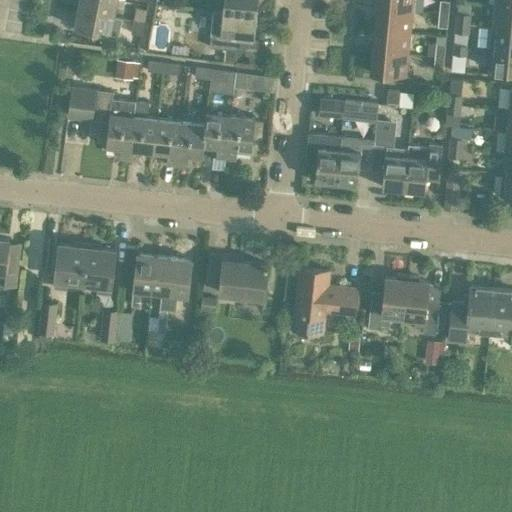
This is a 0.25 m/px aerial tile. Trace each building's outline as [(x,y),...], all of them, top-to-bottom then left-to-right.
[(79,8),(114,15),(116,6),(122,7),(123,0),(80,0),(79,7),(79,8)] [(225,0),(225,8),(258,11),(259,0),(225,0)] [(376,5),(413,9),(422,9),(423,0),(377,0),(377,5),(376,5)] [(440,0),(440,11),(449,12),(450,0),(440,0)] [(511,4),(495,3),(493,24),(511,25),(511,4)] [(377,6),(375,27),(411,30),(413,9),(376,5),(376,6),(377,6)] [(136,6),(133,19),(145,21),(147,8),(136,6)] [(256,37),(258,13),(258,11),(225,8),(215,7),(211,44),(240,47),(241,35),(256,37)] [(111,31),(114,15),(79,8),(75,24),(111,31)] [(448,25),(449,12),(440,11),(439,24),(448,25)] [(458,11),(457,21),(470,22),(471,12),(458,11)] [(143,34),(145,21),(133,19),(131,32),(143,34)] [(469,31),(470,22),(457,21),(456,30),(469,31)] [(511,25),(493,24),(491,46),(511,47),(511,25)] [(373,48),(372,49),(409,52),(411,30),(375,27),(374,48),(373,48)] [(468,43),(469,31),(456,30),(455,30),(454,42),(455,42),(468,43)] [(437,41),(436,54),(445,55),(446,42),(437,41)] [(467,53),(468,43),(455,42),(454,52),(467,53)] [(511,69),(511,47),(491,46),(489,68),(511,69)] [(409,52),(372,49),(373,49),(372,70),(417,75),(419,52),(409,52)] [(444,68),(445,55),(436,54),(435,67),(444,68)] [(118,58),(116,75),(132,78),(135,60),(118,58)] [(146,69),(164,71),(165,61),(148,58),(146,69)] [(179,63),(165,61),(164,71),(178,73),(179,63)] [(195,75),(212,77),(213,68),(196,65),(195,75)] [(227,70),(213,68),(212,77),(226,79),(227,70)] [(258,86),(260,71),(236,68),(235,83),(258,86)] [(466,91),(467,79),(450,77),(449,90),(466,91)] [(114,88),(72,82),(68,112),(110,118),(107,143),(121,144),(119,156),(129,157),(136,97),(113,95),(114,88)] [(400,103),(401,91),(389,90),(388,102),(400,103)] [(461,102),(462,93),(449,92),(448,101),(461,102)] [(141,147),(155,148),(159,114),(148,113),(149,99),(136,97),(129,157),(140,158),(141,147)] [(344,112),(345,100),(322,97),(320,109),(344,112)] [(345,100),(344,112),(356,113),(357,101),(345,100)] [(460,112),(461,102),(448,101),(447,111),(460,112)] [(377,103),(367,102),(366,115),(376,116),(377,103)] [(218,154),(227,155),(232,110),(208,108),(207,119),(207,120),(205,142),(206,142),(220,144),(218,154)] [(232,110),(227,155),(235,156),(236,146),(252,148),(255,113),(232,110)] [(168,161),(177,162),(183,117),(159,114),(155,148),(169,150),(168,161)] [(207,119),(183,117),(177,162),(188,163),(189,152),(204,153),(206,142),(205,142),(207,120),(207,119)] [(376,118),(375,136),(374,142),(372,167),(384,168),(382,184),(404,186),(407,153),(408,147),(408,145),(389,143),(392,119),(376,118)] [(337,179),(340,149),(340,146),(341,133),(308,130),(306,160),(317,161),(315,177),(337,179)] [(374,142),(375,136),(341,133),(340,146),(340,149),(337,179),(358,181),(360,166),(372,167),(374,142)] [(450,145),(463,146),(464,136),(451,135),(450,145)] [(407,153),(404,186),(425,188),(427,176),(439,178),(443,143),(429,141),(429,143),(409,141),(408,145),(408,147),(407,153)] [(462,156),(463,146),(450,145),(449,154),(462,156)] [(511,172),(511,150),(505,150),(503,172),(511,172)] [(447,176),(460,177),(461,167),(448,166),(447,176)] [(511,172),(503,172),(501,194),(511,194),(511,172)] [(0,280),(14,283),(20,242),(9,240),(9,236),(0,235),(0,280)] [(65,278),(83,280),(88,242),(74,240),(73,243),(60,242),(55,285),(64,286),(65,278)] [(102,243),(88,242),(83,280),(101,283),(100,291),(110,292),(116,248),(102,246),(102,243)] [(141,288),(151,289),(156,252),(138,249),(131,303),(139,304),(141,288)] [(175,254),(156,252),(151,289),(162,291),(160,307),(167,308),(175,254)] [(264,296),(268,262),(229,258),(230,254),(211,252),(208,282),(221,283),(221,291),(264,296)] [(193,257),(175,254),(167,308),(176,309),(178,293),(188,294),(193,257)] [(323,335),(326,308),(355,311),(358,285),(328,282),(330,268),(301,265),(293,332),(323,335)] [(404,314),(408,272),(397,271),(394,275),(386,274),(383,301),(371,300),(368,325),(381,326),(381,322),(390,323),(391,312),(404,314)] [(419,274),(408,272),(404,314),(415,315),(413,325),(423,326),(423,330),(436,331),(439,299),(427,297),(430,279),(421,278),(419,274)] [(468,327),(490,329),(494,285),(471,283),(470,293),(465,292),(464,300),(453,299),(449,337),(466,339),(468,327)] [(511,286),(494,285),(490,329),(511,331),(511,336),(511,343),(511,286)] [(200,305),(213,306),(214,294),(201,293),(200,305)] [(53,330),(57,302),(41,300),(38,328),(53,330)] [(160,307),(158,319),(166,320),(167,308),(160,307)] [(116,337),(119,310),(103,308),(100,335),(116,337)] [(120,310),(117,338),(130,339),(132,312),(120,310)] [(6,319),(3,338),(13,339),(16,320),(6,319)] [(359,335),(350,334),(348,348),(358,349),(359,335)] [(441,356),(442,344),(433,343),(432,354),(441,356)] [(388,346),(387,356),(395,357),(396,346),(388,346)]
